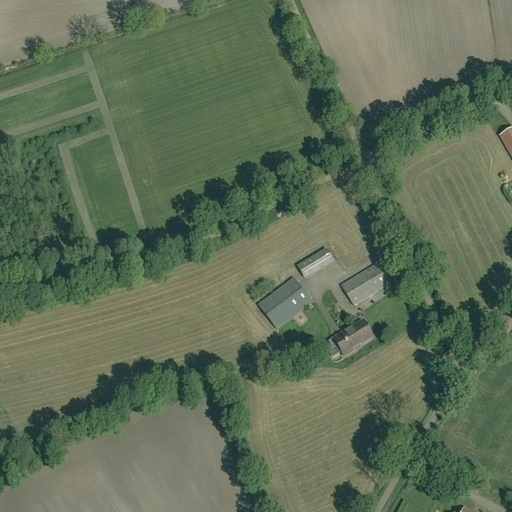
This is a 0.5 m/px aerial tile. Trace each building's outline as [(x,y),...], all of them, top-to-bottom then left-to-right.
[(511,129),(499,137),(511,159),(511,129)] [(304,280),(333,262),(326,251),(297,269),(304,280)] [(353,307),(388,286),(376,266),(341,288),(353,307)] [(293,279),(258,306),(276,330),(312,303),(293,279)] [(353,350),(372,338),(364,323),(346,334),(345,333),(333,340),(343,357),(354,351),(353,350)]
